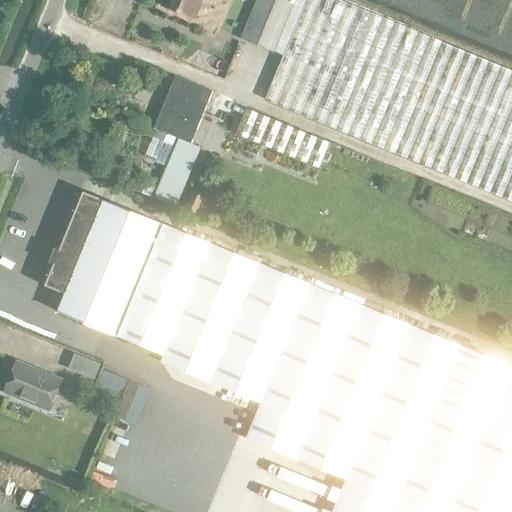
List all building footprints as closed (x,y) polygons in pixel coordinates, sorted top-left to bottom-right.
[(166,0),(163,9),(194,22),(203,0),(166,0)] [(257,0),(242,38),(284,55),(306,0),(257,0)] [(511,70),(341,0),(306,0),(284,55),(265,101),(511,201),(511,70)] [(175,73),(148,140),(171,149),(153,194),(176,204),(201,147),(188,141),(200,112),(210,87),(175,73)] [(332,143),(247,108),(242,119),(236,133),(231,146),(317,180),(332,143)] [(230,131),(236,133),(242,119),(236,116),(230,131)] [(148,140),(130,185),(153,194),(171,149),(148,140)] [(55,265),(46,286),(66,294),(58,312),(164,355),(162,362),(262,403),(247,439),(347,480),(333,511),(511,511),(511,366),(83,191),(61,250),(56,248),(50,263),(55,265)] [(184,208),(199,215),(207,199),(191,192),(184,208)] [(69,369),(95,379),(101,364),(75,353),(69,369)] [(49,410),(62,380),(17,362),(5,392),(49,410)] [(97,392),(120,399),(115,414),(140,421),(151,384),(104,369),(97,392)]
